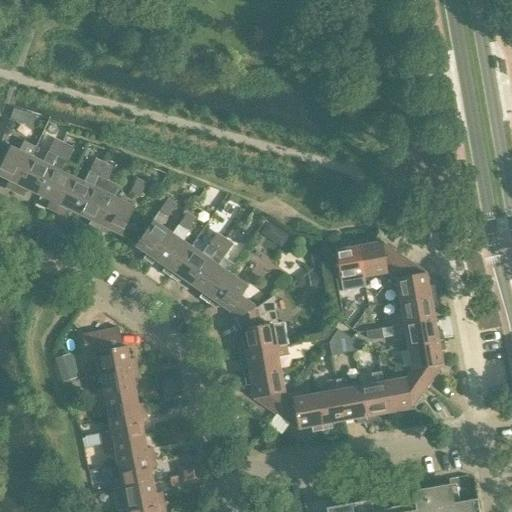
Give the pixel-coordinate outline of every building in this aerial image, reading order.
[(38,196),(63,145),(54,141),(43,164),(32,159),(16,192),(25,196),(28,191),(38,196)] [(19,152),(11,148),(5,159),(0,169),(0,177),(9,182),(6,187),(16,192),(32,159),(31,158),(36,148),(24,143),(19,152)] [(11,148),(3,144),(0,150),(0,156),(5,159),(11,148)] [(56,212),(73,179),(60,173),(72,149),(63,145),(38,196),(49,201),(46,207),(56,212)] [(79,216),(104,165),(95,161),(83,184),(73,179),(56,212),(65,216),(68,211),(79,216)] [(97,232),(113,199),(118,187),(106,182),(113,169),(104,165),(79,216),(90,222),(87,227),(97,232)] [(146,185),(136,181),(130,193),(139,198),(146,185)] [(134,209),(113,199),(97,232),(107,237),(110,231),(120,237),(134,209)] [(154,261),(172,235),(161,228),(176,207),(167,201),(153,222),(135,247),(146,255),(143,260),(152,266),(155,261),(154,261)] [(170,279),(191,248),(181,241),(188,231),(187,231),(194,220),(186,214),(172,235),(154,261),(155,261),(165,268),(162,273),(170,279)] [(262,233),(284,245),(291,232),(269,220),(262,233)] [(192,287),(224,240),(215,234),(201,255),(191,248),(170,279),(178,284),(182,280),(192,287)] [(207,305),(229,274),(228,274),(218,266),(223,258),(232,245),(224,240),(192,287),(202,294),(199,298),(207,305)] [(390,276),(403,258),(395,253),(386,247),(382,247),(382,244),(367,246),(366,240),(357,242),(364,278),(387,274),(390,276)] [(364,278),(357,242),(348,244),(348,250),(335,252),(343,292),(353,290),(351,280),(364,278)] [(421,271),(403,258),(390,276),(395,280),(399,301),(435,295),(434,286),(427,287),(425,274),(422,275),(421,271)] [(248,287),(229,274),(207,305),(216,310),(219,305),(230,313),(235,321),(273,298),(255,307),(254,306),(241,297),(248,287)] [(437,306),(435,295),(399,301),(401,315),(392,317),(393,327),(434,321),(431,307),(437,306)] [(277,324),(273,298),(235,321),(240,329),(243,344),(237,345),(239,356),(245,355),(245,354),(276,349),(276,348),(286,346),(288,346),(284,323),(277,324)] [(436,332),(434,321),(393,327),(395,337),(405,335),(407,347),(444,342),(442,331),(436,332)] [(107,332),(106,332),(107,339),(120,336),(119,329),(107,332)] [(382,329),(366,332),(367,338),(371,341),(383,339),(382,329)] [(106,332),(82,336),(86,355),(95,353),(100,376),(136,369),(134,359),(129,360),(126,347),(123,348),(120,336),(107,339),(106,332)] [(330,336),(333,353),(351,349),(348,332),(330,336)] [(445,351),(444,342),(407,347),(411,371),(408,376),(426,389),(439,370),(438,366),(442,365),(439,352),(445,351)] [(288,356),(286,346),(276,348),(276,349),(245,354),(245,355),(247,367),(241,368),(243,377),(280,371),(278,358),(288,356)] [(58,356),(62,380),(77,377),(73,353),(58,356)] [(139,380),(136,369),(100,376),(102,389),(93,391),(95,401),(135,393),(133,381),(139,380)] [(284,394),(280,371),(243,377),(245,387),(251,386),(253,399),(257,399),(258,403),(265,408),(275,415),(287,396),(284,394)] [(387,415),(380,373),(371,375),(372,385),(360,387),(367,423),(376,422),(375,417),(387,415)] [(421,396),(426,389),(408,376),(406,379),(382,383),(380,373),(387,415),(388,420),(399,418),(398,413),(411,411),(411,406),(414,405),(421,396)] [(367,423),(360,387),(348,389),(346,379),(335,381),(342,423),(353,421),(354,425),(367,423)] [(342,423),(335,381),(325,383),(327,393),(316,395),(322,431),(332,430),(331,424),(342,423)] [(137,405),(135,393),(95,401),(97,411),(106,409),(109,421),(145,414),(143,404),(137,405)] [(322,431),(316,395),(292,400),(287,396),(275,415),(284,421),(293,427),(297,426),(297,430),(311,428),(312,433),(322,431)] [(147,424),(145,414),(109,421),(111,433),(101,435),(103,445),(144,437),(141,425),(147,424)] [(103,445),(101,435),(85,439),(87,448),(103,445)] [(146,449),(144,437),(103,445),(105,455),(115,453),(117,465),(154,459),(152,448),(146,449)] [(156,469),(154,459),(117,465),(120,478),(109,480),(111,490),(152,482),(150,470),(156,469)] [(155,494),(152,482),(111,490),(113,500),(114,500),(116,511),(117,511),(118,511),(126,510),(162,503),(160,493),(155,494)] [(411,491),(414,511),(472,511),(470,500),(452,503),(449,484),(411,491)] [(414,511),(406,511),(377,511),(379,511),(376,496),(369,497),(370,500),(351,504),(352,511),(414,511)] [(163,511),(162,503),(126,510),(118,511),(117,511),(163,511)]
